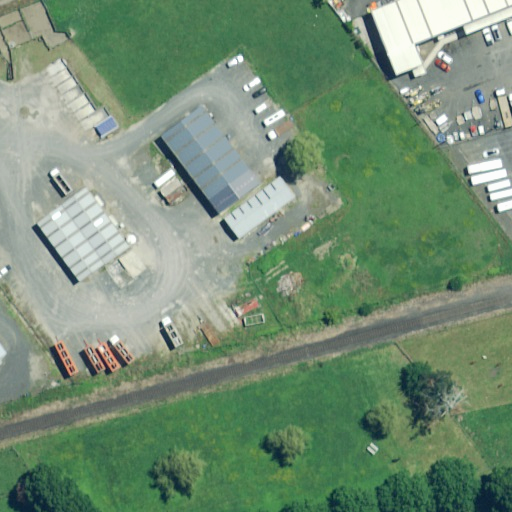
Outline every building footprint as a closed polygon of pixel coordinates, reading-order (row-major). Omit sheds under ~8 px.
[(511,0),(397,0),(372,10),(397,73),(427,61),(419,40),(511,2),(511,0)] [(248,170),(203,105),(162,133),(208,198),(248,170)] [(119,128),(113,118),(98,127),(103,137),(119,128)] [(171,206),(188,192),(175,177),(158,191),(171,206)] [(296,198),(280,177),(225,219),(240,239),(296,198)] [(125,246),(85,188),(32,225),(72,282),(125,246)]
